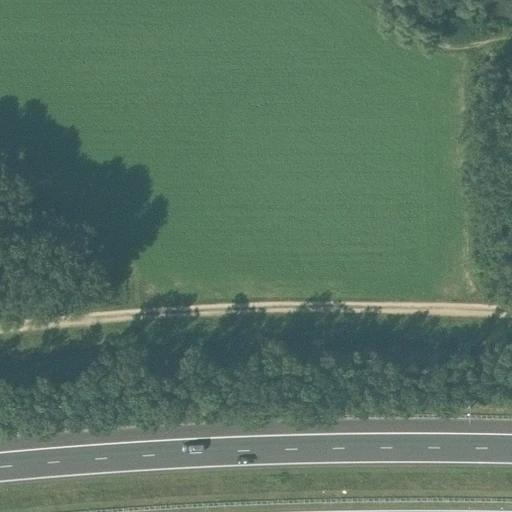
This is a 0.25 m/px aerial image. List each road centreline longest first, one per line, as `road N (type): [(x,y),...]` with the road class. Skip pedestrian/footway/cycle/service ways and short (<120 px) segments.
road 1 (motorway): [(511,448),(225,450),(0,465)]
road 2 (track): [(0,332),(349,316),(511,318)]
